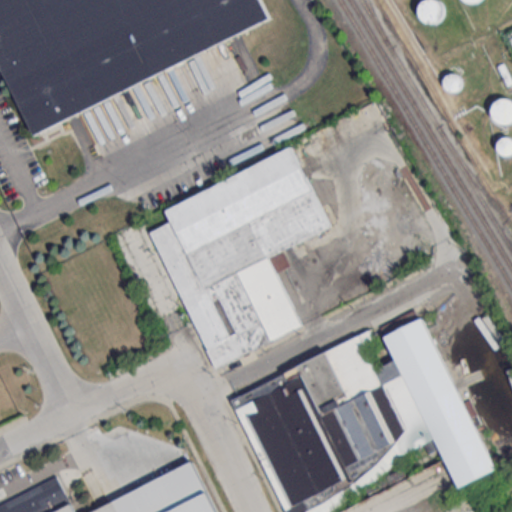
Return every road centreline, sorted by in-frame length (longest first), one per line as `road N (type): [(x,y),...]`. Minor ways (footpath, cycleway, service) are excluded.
road 1 (residential): [(258,511),(130,240)]
road 2 (residential): [(198,396),(462,263)]
road 3 (residential): [(0,449),(128,388),(178,386),(198,396)]
road 4 (residential): [(0,264),(72,413)]
